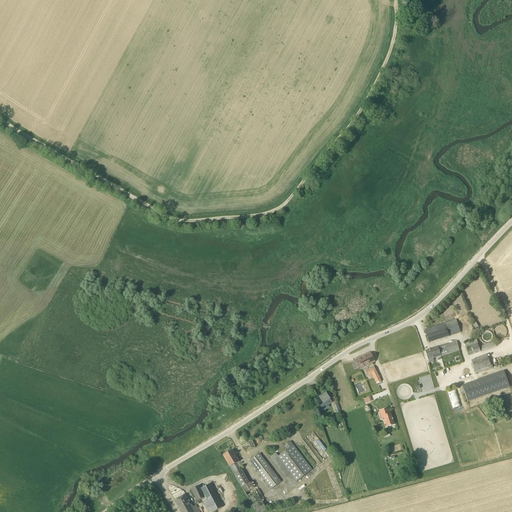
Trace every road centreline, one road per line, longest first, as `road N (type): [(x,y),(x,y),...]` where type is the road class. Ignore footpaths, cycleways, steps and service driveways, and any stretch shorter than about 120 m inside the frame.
road 1 (track): [(396,0),(391,46),(360,111),(272,211),(174,220),(0,120)]
road 2 (unclassified): [(156,476),(354,347),(409,323),(511,223)]
road 3 (track): [(346,502),(511,459)]
